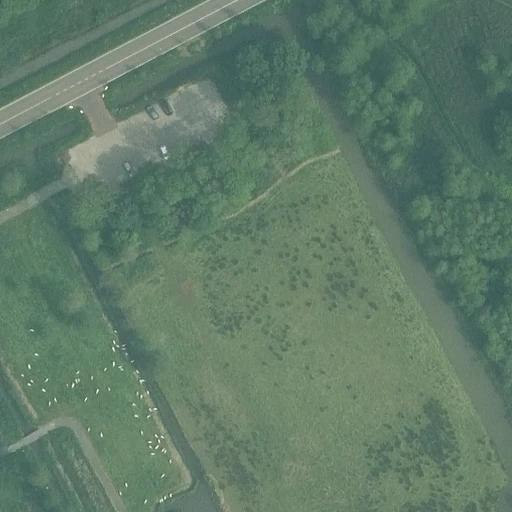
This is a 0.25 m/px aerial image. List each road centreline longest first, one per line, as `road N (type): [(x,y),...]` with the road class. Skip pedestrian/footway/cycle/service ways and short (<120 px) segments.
road 1 (unclassified): [(0,126),(244,0)]
road 2 (track): [(196,332),(140,204)]
